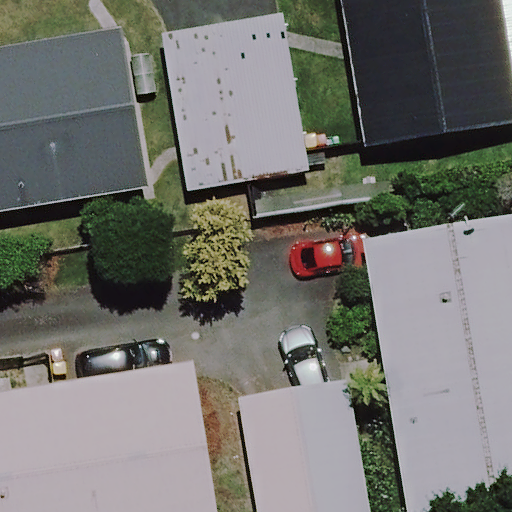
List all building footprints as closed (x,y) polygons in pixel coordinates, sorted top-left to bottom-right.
[(511,128),(511,116),(489,0),(322,0),(353,159),(511,128)] [(296,184),(271,25),(152,44),(177,203),(296,184)] [(0,58),(0,221),(132,200),(106,41),(0,58)] [(511,511),(511,223),(345,257),(370,381),(396,511),(511,511)] [(0,511),(201,511),(179,374),(0,402),(0,511)] [(361,511),(344,387),(239,401),(254,511),(361,511)]
